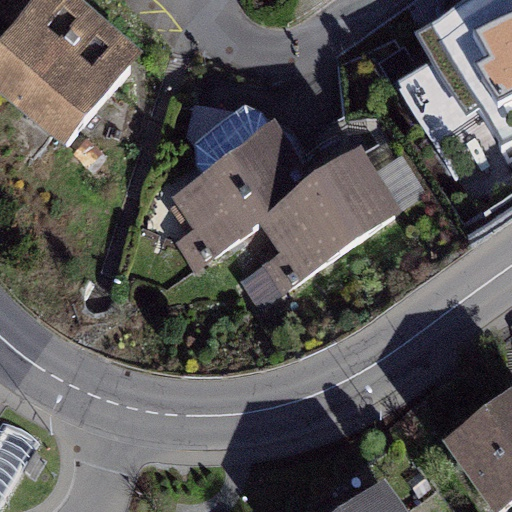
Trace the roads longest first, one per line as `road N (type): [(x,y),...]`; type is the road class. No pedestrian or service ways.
road 1 (secondary): [(145,408),(222,415),(335,389),(511,263)]
road 2 (residential): [(212,0),(244,49),(307,49),(370,0)]
road 3 (secondary): [(0,333),(51,373),(145,408)]
